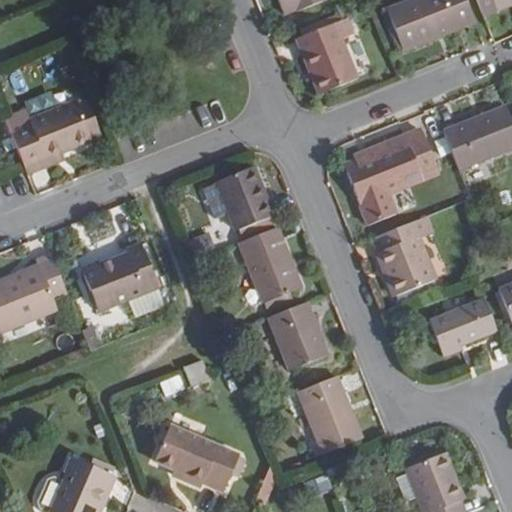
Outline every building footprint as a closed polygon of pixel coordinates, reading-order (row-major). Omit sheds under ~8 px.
[(327,0),(278,0),(285,16),(298,11),(299,14),(328,2),(327,0)] [(414,0),(388,11),(403,51),(475,22),(466,0),(414,0)] [(511,0),(476,0),(482,13),(511,0)] [(355,36),(348,19),(299,40),(304,54),(301,55),(318,97),(359,81),(343,41),(355,36)] [(101,138),(86,100),(77,103),(92,142),(101,138)] [(31,126),(11,134),(24,168),(45,160),(45,158),(60,152),(61,154),(92,142),(77,103),(76,102),(29,120),(31,126)] [(511,124),(505,107),(443,132),(459,171),(511,149),(511,124)] [(368,226),(394,215),(387,197),(385,191),(436,171),(421,133),(404,140),(403,136),(367,151),(369,157),(355,162),(344,167),(368,226)] [(355,162),(369,157),(367,151),(353,157),(355,162)] [(272,218),(253,170),(216,183),(217,185),(229,214),(236,232),(272,218)] [(436,171),(385,191),(387,197),(438,177),(436,171)] [(229,214),(217,185),(203,190),(215,220),(229,214)] [(436,281),(412,223),(378,237),(384,251),(378,253),(388,280),(391,278),(398,296),(436,281)] [(302,291),(277,229),(239,245),(262,306),(302,291)] [(84,276),(99,312),(129,300),(136,318),(165,306),(158,288),(159,288),(143,245),(128,251),(129,254),(101,266),(103,269),(84,276)] [(54,298),(67,293),(53,258),(38,264),(39,270),(19,278),(19,275),(0,282),(0,332),(58,309),(54,298)] [(511,286),(499,291),(511,324),(511,286)] [(460,347),(497,332),(484,300),(430,323),(444,357),(461,351),(460,347)] [(328,357),(307,303),(268,319),(289,372),(328,357)] [(95,327),(83,332),(90,351),(102,346),(95,327)] [(185,370),(192,387),(211,379),(204,362),(185,370)] [(180,375),(158,383),(164,399),(186,391),(180,375)] [(361,441),(336,377),(297,393),(323,456),(361,441)] [(236,458),(169,427),(153,461),(173,471),(185,476),(183,480),(199,487),(201,484),(221,493),(236,458)] [(446,455),(408,471),(424,511),(464,511),(456,487),(459,486),(446,455)] [(64,472),(67,474),(63,482),(50,511),(94,511),(98,504),(103,506),(114,476),(70,458),(64,472)] [(173,471),(171,475),(183,480),(185,476),(173,471)] [(46,511),(50,511),(63,482),(54,478),(48,481),(39,504),(41,510),(46,511)]
